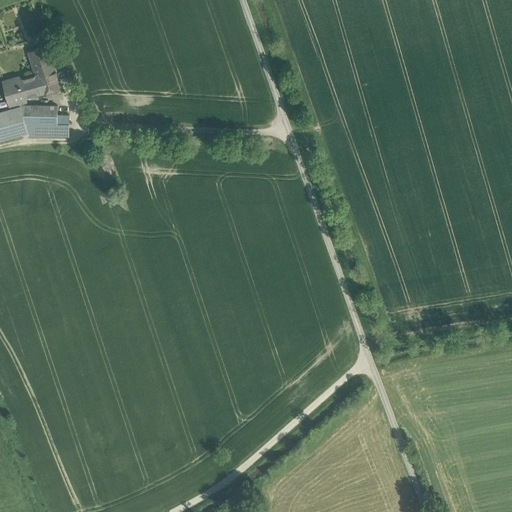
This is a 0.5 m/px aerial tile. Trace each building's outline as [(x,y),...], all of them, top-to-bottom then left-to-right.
[(36,75),(36,76),(55,70),(48,46),(29,52),(36,75)] [(20,80),(19,75),(12,77),(12,79),(2,82),(9,106),(27,101),(25,97),(41,92),(41,93),(60,87),(55,70),(36,76),(36,75),(20,80)] [(0,140),(28,132),(20,105),(0,111),(0,140)] [(58,106),(20,105),(28,132),(31,134),(31,136),(45,136),(57,136),(57,125),(69,125),(69,115),(57,115),(58,106)] [(57,125),(57,136),(69,137),(69,125),(57,125)]
